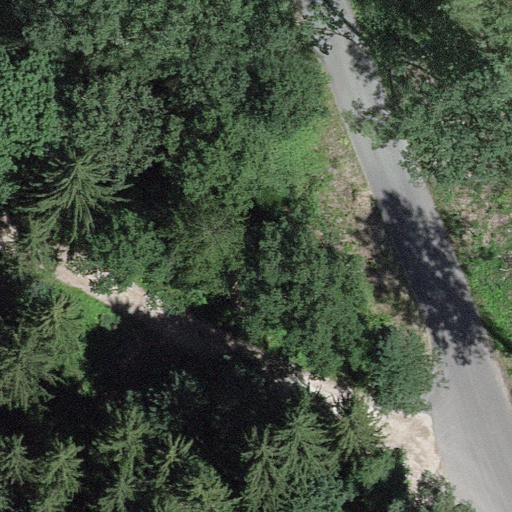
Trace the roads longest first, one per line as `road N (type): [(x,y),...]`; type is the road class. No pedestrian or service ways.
road 1 (track): [(501,474),(0,224)]
road 2 (unclassified): [(511,494),(325,0)]
